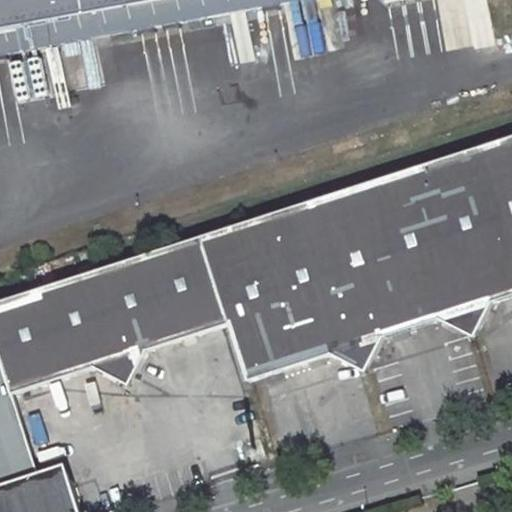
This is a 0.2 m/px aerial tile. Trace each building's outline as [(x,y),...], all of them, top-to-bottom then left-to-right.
[(0,0),(0,56),(12,54),(7,28),(40,22),(52,20),(128,6),(133,31),(183,22),(179,0),(241,0),(244,11),(303,0),(0,0)] [(179,0),(183,22),(244,11),(241,0),(179,0)] [(128,6),(52,20),(57,46),(133,31),(128,6)] [(52,20),(40,22),(45,48),(57,46),(52,20)] [(40,22),(7,28),(12,54),(45,48),(40,22)] [(511,140),(0,304),(0,354),(12,393),(93,368),(117,380),(124,364),(130,368),(139,372),(150,350),(231,325),(250,381),(331,355),(355,367),(362,352),(377,359),(389,337),(442,321),(463,332),(470,318),(485,326),(496,303),(511,297),(511,140)] [(463,332),(478,339),(485,326),(470,318),(463,332)] [(369,373),(377,359),(362,352),(355,367),(369,373)] [(0,511),(71,511),(80,509),(70,481),(54,486),(50,472),(39,476),(12,393),(0,354),(0,511)] [(131,386),(139,372),(130,368),(124,364),(117,380),(131,386)] [(54,486),(70,481),(66,467),(50,472),(54,486)]
